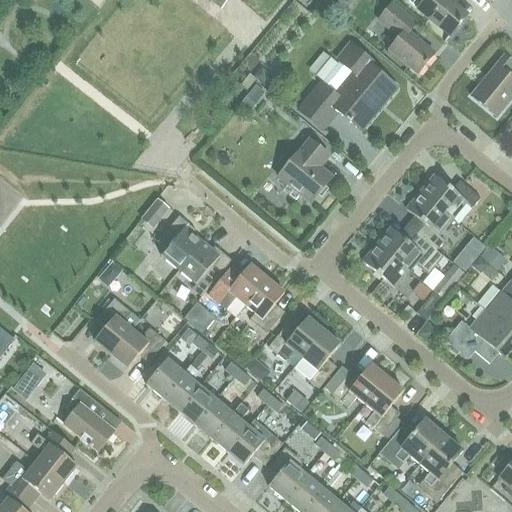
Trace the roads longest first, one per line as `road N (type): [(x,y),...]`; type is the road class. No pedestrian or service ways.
road 1 (residential): [(321,266),(466,393),(487,402),(511,395)]
road 2 (residential): [(321,266),(435,127)]
road 3 (residential): [(187,180),(276,257),(321,266)]
road 4 (residential): [(153,454),(143,417),(65,354)]
road 5 (residential): [(435,127),(445,82),(500,18)]
